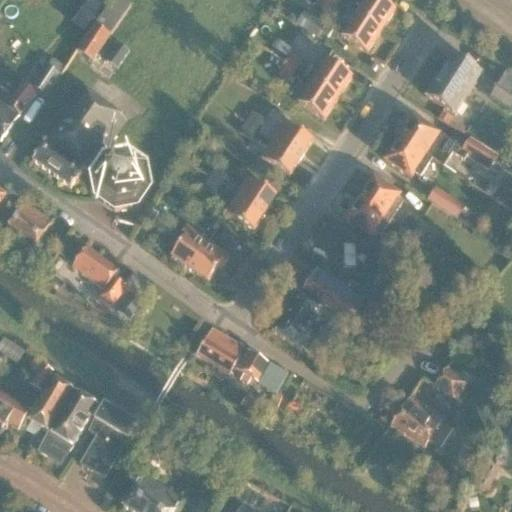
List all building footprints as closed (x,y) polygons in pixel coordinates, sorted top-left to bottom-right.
[(91,0),(73,27),(84,35),(103,6),(94,0),(91,0)] [(92,64),(111,37),(131,9),(119,0),(114,0),(76,53),(92,64)] [(337,7),(327,0),(320,11),(330,18),(337,7)] [(374,0),(364,0),(353,18),(379,35),(393,12),(374,0)] [(324,46),(333,34),(315,21),(304,14),(296,26),(306,34),(324,46)] [(379,35),(353,18),(339,40),(365,57),(379,35)] [(129,56),(117,47),(105,63),(117,72),(129,56)] [(291,56),(284,67),(294,74),(301,63),(291,56)] [(468,92),(479,75),(452,57),(425,98),(453,117),(463,101),(467,103),(472,95),(468,92)] [(325,63),(310,85),(336,101),(350,79),(325,63)] [(294,74),(284,67),(276,77),(287,84),(294,74)] [(59,77),(46,68),(32,89),(46,98),(59,77)] [(511,112),(511,76),(507,73),(490,98),(511,112)] [(322,123),(336,101),(310,85),(296,107),(322,123)] [(0,142),(4,146),(37,97),(23,87),(7,110),(0,105),(0,142)] [(105,157),(129,124),(78,87),(40,141),(46,145),(33,163),(71,190),(84,172),(88,175),(102,154),(105,157)] [(252,115),(246,126),(256,132),(263,122),(252,115)] [(412,118),(398,141),(430,161),(430,162),(443,170),(452,156),(463,164),(465,160),(489,175),(498,160),(469,142),(463,152),(438,136),(439,135),(412,118)] [(273,143),(301,162),(313,144),(284,125),(273,143)] [(256,132),(246,126),(239,136),(250,143),(256,132)] [(420,178),(430,162),(430,161),(398,141),(383,164),(409,180),(414,174),(420,178)] [(290,179),(301,162),(273,143),(261,161),(290,179)] [(217,170),(211,180),(222,187),(228,177),(217,170)] [(133,210),(141,200),(137,180),(124,171),(108,174),(99,188),(102,205),(114,214),(133,210)] [(373,179),(358,201),(391,222),(402,205),(396,201),(399,196),(373,179)] [(216,197),(222,187),(211,180),(204,190),(216,197)] [(238,199),(265,217),(276,199),(249,181),(238,199)] [(427,204),(456,223),(474,235),(478,229),(459,217),(464,210),(435,191),(427,204)] [(254,234),(265,217),(238,199),(226,216),(254,234)] [(380,239),(391,222),(358,201),(344,223),(371,240),(374,235),(380,239)] [(34,250),(52,224),(25,206),(7,232),(34,250)] [(402,230),(412,236),(419,225),(408,219),(402,230)] [(406,246),(412,236),(402,230),(395,240),(406,246)] [(172,260),(189,273),(208,246),(186,231),(177,243),(182,246),(172,260)] [(239,242),(227,234),(219,245),(231,254),(239,242)] [(402,255),(386,245),(379,257),(394,267),(402,255)] [(208,246),(189,273),(206,284),(216,271),(221,274),(230,262),(208,246)] [(98,302),(111,311),(125,290),(113,282),(118,274),(86,251),(72,271),(104,293),(98,302)] [(309,356),(327,327),(334,316),(349,326),(365,302),(316,271),(301,295),(297,292),(271,333),(301,352),(301,351),(309,356)] [(439,338),(454,317),(424,297),(410,318),(439,338)] [(141,307),(128,298),(116,314),(129,324),(141,307)] [(384,316),(368,305),(352,329),(357,333),(352,340),(361,346),(366,339),(367,340),(368,339),(374,344),(385,327),(379,323),(384,316)] [(229,378),(233,372),(242,377),(239,384),(246,388),(251,381),(258,385),(268,367),(247,354),(243,359),(242,358),(245,353),(213,331),(197,356),(229,378)] [(283,397),(295,376),(276,365),(264,386),(283,397)] [(41,367),(28,387),(39,395),(52,375),(41,367)] [(358,396),(367,381),(347,368),(338,383),(358,396)] [(446,370),(433,390),(455,405),(468,385),(446,370)] [(94,425),(102,412),(51,380),(26,422),(49,437),(37,456),(59,470),(89,421),(93,424),(94,425)] [(0,440),(0,441),(8,428),(15,433),(27,414),(0,396),(0,440)] [(245,399),(240,407),(252,414),(257,406),(245,399)] [(428,444),(439,451),(451,434),(439,426),(442,421),(410,400),(391,429),(423,450),(428,444)] [(94,425),(93,424),(86,435),(97,442),(81,466),(105,481),(138,429),(104,408),(102,412),(94,425)] [(511,473),(511,470),(511,435),(510,435),(495,464),(511,473)] [(182,457),(177,465),(174,469),(193,481),(201,468),(182,457)] [(488,494),(497,475),(485,469),(477,488),(488,494)] [(125,511),(178,511),(183,503),(142,478),(123,510),(125,511)]
